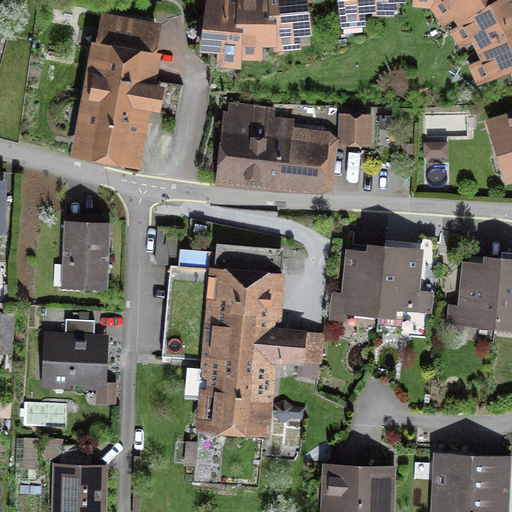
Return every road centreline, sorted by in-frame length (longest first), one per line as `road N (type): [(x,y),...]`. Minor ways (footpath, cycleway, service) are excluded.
road 1 (residential): [(140,187),(511,209)]
road 2 (residential): [(140,187),(134,511)]
road 3 (residential): [(0,152),(140,187)]
road 4 (residential): [(511,414),(388,415)]
